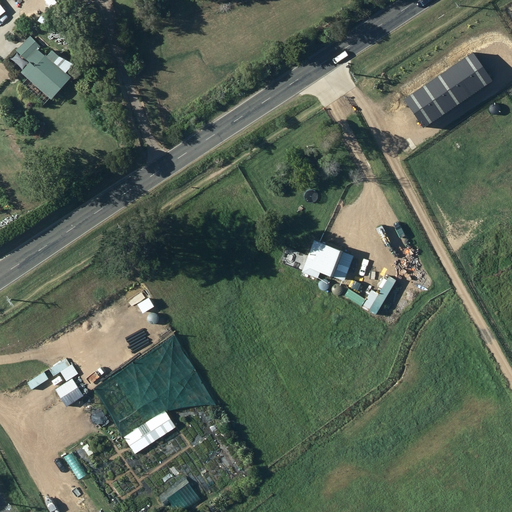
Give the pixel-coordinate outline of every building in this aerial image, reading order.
[(47,0),(52,9),(58,6),(54,0),(47,0)] [(21,72),(52,99),(72,78),(66,72),(74,64),(52,50),(46,57),(38,49),(41,45),(31,36),(17,50),(30,62),(21,72)] [(402,98),(421,127),(492,81),(473,52),(402,98)] [(409,234),(393,244),(408,270),(424,260),(409,234)] [(354,256),(315,240),(302,272),(319,278),(321,271),(344,281),(354,256)] [(369,278),(365,287),(389,297),(392,289),(369,278)] [(135,332),(127,337),(138,354),(146,350),(135,332)] [(112,347),(104,353),(114,369),(122,363),(112,347)] [(66,358),(49,368),(58,383),(75,373),(66,358)] [(43,371),(26,383),(36,396),(52,385),(43,371)] [(309,375),(315,383),(321,379),(315,371),(309,375)] [(73,378),(56,389),(67,406),(84,395),(73,378)] [(215,389),(209,381),(203,385),(209,393),(215,389)] [(224,412),(230,423),(243,415),(236,404),(224,412)] [(165,410),(125,436),(135,453),(176,426),(165,410)] [(500,443),(510,437),(506,431),(496,437),(500,443)] [(186,479),(160,499),(165,505),(191,485),(186,479)]
